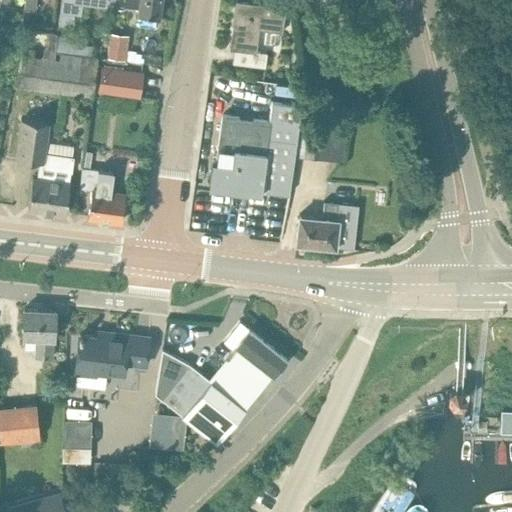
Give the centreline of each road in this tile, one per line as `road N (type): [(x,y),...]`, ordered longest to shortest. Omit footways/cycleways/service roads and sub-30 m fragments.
road 1 (secondary): [(489,289),(480,216),(429,0)]
road 2 (secondary): [(404,0),(451,221),(443,290)]
road 3 (unclassified): [(171,511),(250,437),(331,336),(348,285)]
road 4 (unclassified): [(158,259),(200,0)]
road 5 (unclassified): [(348,285),(369,329),(286,511)]
road 6 (residential): [(0,290),(149,307),(158,259)]
road 7 (tertiary): [(348,285),(158,259)]
road 8 (tertiary): [(158,259),(0,240)]
